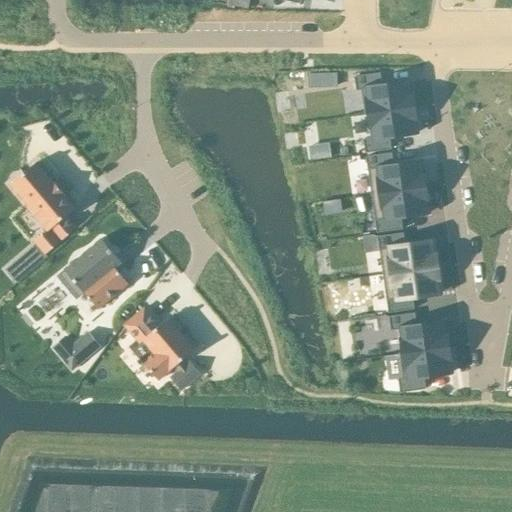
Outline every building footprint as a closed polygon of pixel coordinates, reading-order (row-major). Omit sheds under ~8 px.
[(380,73),(354,77),(356,90),(361,89),(364,114),(414,107),(412,92),(411,92),(409,81),(381,85),(380,73)] [(373,137),(363,139),(365,152),(391,149),(389,137),(416,133),(415,122),(416,121),(414,107),(364,114),(364,115),(368,114),(370,128),(371,128),(373,137)] [(391,153),(366,157),(371,194),(425,187),(423,172),(422,172),(420,161),(393,165),(391,153)] [(36,162),(10,184),(29,206),(27,207),(46,230),(34,241),(45,254),(76,228),(65,216),(75,208),(64,196),(65,195),(53,181),(52,182),(36,162)] [(425,187),(371,194),(377,232),(402,229),(400,217),(428,213),(426,202),(428,201),(425,187)] [(403,233),(377,236),(383,274),(437,267),(435,252),(433,252),(432,241),(404,245),(403,233)] [(62,273),(58,276),(61,280),(73,294),(76,298),(80,295),(84,292),(84,293),(98,309),(128,284),(114,268),(121,262),(101,238),(64,269),(65,270),(62,273)] [(437,267),(383,274),(388,312),(414,309),(412,297),(439,293),(438,282),(439,281),(437,267)] [(144,308),(124,325),(139,343),(143,340),(154,352),(143,362),(158,380),(173,367),(177,372),(170,378),(180,390),(200,374),(189,361),(187,363),(183,359),(195,349),(168,318),(159,325),(144,308)] [(414,313),(389,316),(390,329),(400,328),(401,338),(400,338),(402,352),(399,353),(399,354),(448,347),(446,332),(445,332),(443,321),(416,325),(414,313)] [(65,337),(53,347),(72,370),(99,346),(88,333),(73,345),(65,337)] [(402,378),(398,379),(399,392),(425,388),(423,377),(451,373),(449,362),(451,361),(448,347),(399,354),(402,378)]
